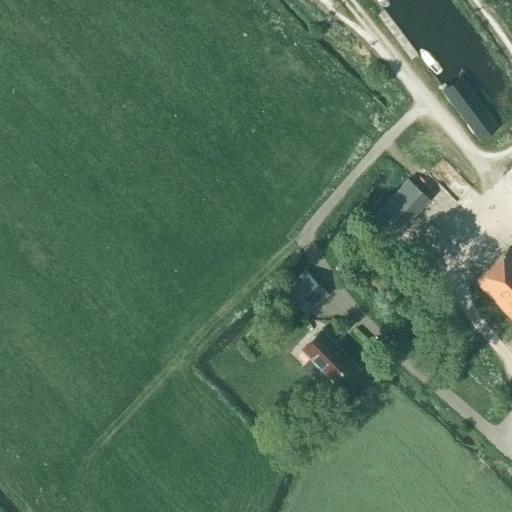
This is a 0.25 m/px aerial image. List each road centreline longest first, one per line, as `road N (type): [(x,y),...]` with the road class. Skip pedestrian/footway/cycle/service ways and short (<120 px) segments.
road 1 (unclassified): [(511,452),(362,325),(333,287)]
road 2 (track): [(424,99),(343,0)]
